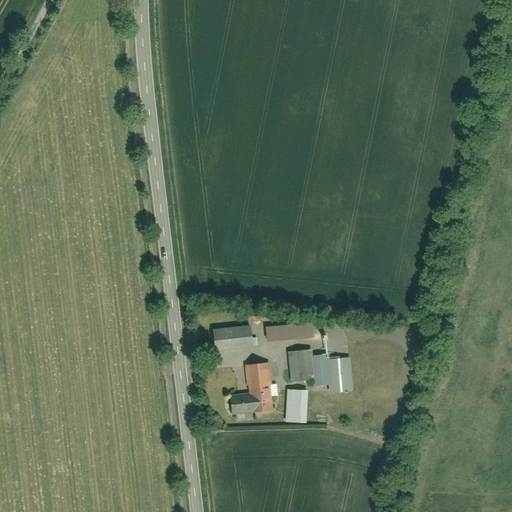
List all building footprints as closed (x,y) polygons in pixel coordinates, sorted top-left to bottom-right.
[(263,323),(264,338),(311,335),(310,319),(263,323)] [(207,324),(209,348),(249,345),(247,321),(207,324)] [(285,348),(287,379),(311,378),(311,383),(327,383),(327,392),(351,391),(350,356),(326,358),(325,352),(310,353),(309,347),(285,348)] [(227,392),(229,412),(272,408),(267,359),(243,362),(246,390),(227,392)] [(286,385),(283,418),(298,419),(300,385),(286,385)]
